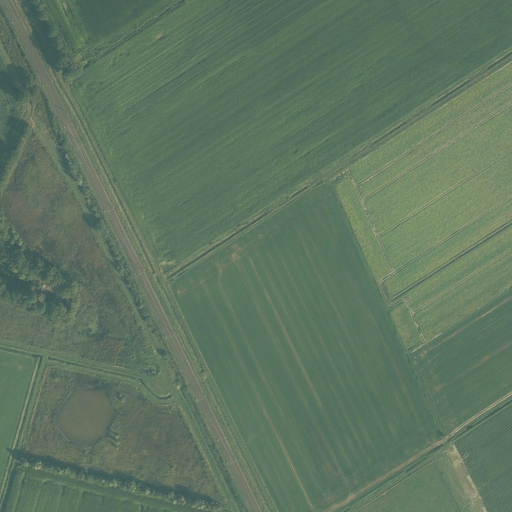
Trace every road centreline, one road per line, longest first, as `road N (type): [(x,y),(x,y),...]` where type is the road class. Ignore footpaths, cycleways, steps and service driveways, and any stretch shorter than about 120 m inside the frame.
road 1 (track): [(23,0),(275,511)]
road 2 (track): [(0,343),(169,383)]
road 3 (track): [(234,511),(169,383)]
